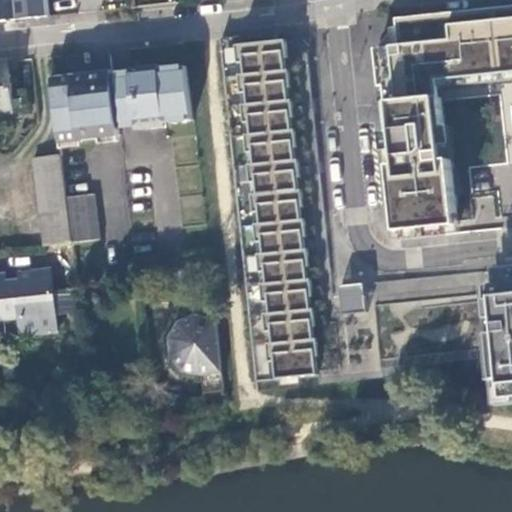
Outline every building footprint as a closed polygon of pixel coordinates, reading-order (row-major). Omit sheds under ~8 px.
[(511,7),(400,20),(403,47),(377,50),(381,88),(387,87),(393,151),(398,151),(399,166),(392,166),(398,232),(460,226),(457,205),(453,160),(446,161),(444,147),(448,146),(443,98),(431,99),(430,90),(442,88),(442,81),(451,80),(511,73),(511,7)] [(290,71),(288,59),(291,58),(290,49),(289,41),(240,46),(242,64),(247,63),(249,75),(290,71)] [(13,94),(9,62),(0,63),(0,115),(15,114),(13,94)] [(136,125),(193,119),(189,83),(187,66),(161,69),(160,64),(130,67),(131,72),(136,125)] [(293,100),(291,88),(294,88),(293,78),(293,70),(290,71),(249,75),(243,76),(245,94),(250,93),(252,104),(293,100)] [(128,126),(136,125),(131,72),(122,73),(113,74),(114,87),(119,127),(128,126)] [(67,82),(52,83),(51,83),(58,140),(99,136),(94,90),(68,92),(67,82)] [(110,135),(120,135),(119,127),(114,87),(103,89),(94,90),(99,136),(110,135)] [(23,94),(13,94),(15,114),(25,113),(23,94)] [(296,130),(294,119),(297,118),(296,109),(296,100),(293,100),(252,104),(246,105),(248,124),(254,123),(255,135),(296,130)] [(299,160),(298,148),(301,148),(300,139),(299,130),(296,130),(255,135),(249,135),(251,153),(257,153),(258,164),(299,160)] [(45,247),(73,244),(67,198),(62,156),(34,160),(45,247)] [(302,190),(301,178),(304,178),(303,169),(302,160),(299,160),(258,164),(252,165),(254,183),(260,182),(261,195),(302,190)] [(305,220),(304,208),(307,207),(306,198),(305,190),(302,190),(261,195),(256,195),(257,213),(263,213),(264,224),(305,220)] [(67,198),(73,244),(102,240),(97,195),(67,198)] [(308,250),(307,237),(310,238),(309,229),(308,220),(305,220),(264,224),(259,225),(260,243),(266,242),(267,254),(308,250)] [(311,279),(310,268),(313,267),(312,257),(311,249),(308,250),(267,254),(262,255),(263,273),(269,273),(270,284),(311,279)] [(511,268),(496,270),(498,286),(491,287),(496,336),(490,336),(493,359),(495,383),(508,381),(510,400),(511,400),(511,268)] [(55,314),(52,291),(51,279),(51,269),(18,271),(19,280),(7,282),(0,282),(0,320),(20,318),(21,335),(56,331),(55,314)] [(314,309),(313,297),(316,297),(315,287),(314,279),(311,279),(270,284),(264,284),(267,303),(272,302),(273,314),(314,309)] [(338,285),(339,310),(363,310),(362,284),(338,285)] [(55,314),(80,311),(78,289),(52,291),(55,314)] [(317,339),(316,328),(319,327),(318,318),(317,309),(314,309),(273,314),(268,314),(270,333),(275,332),(276,344),(317,339)] [(223,371),(217,322),(202,316),(181,324),(172,338),(174,359),(188,372),(203,375),(223,371)] [(321,374),(319,357),(322,357),(321,347),(320,339),(317,339),(276,344),(271,344),(273,362),(278,362),(280,378),(321,374)]
